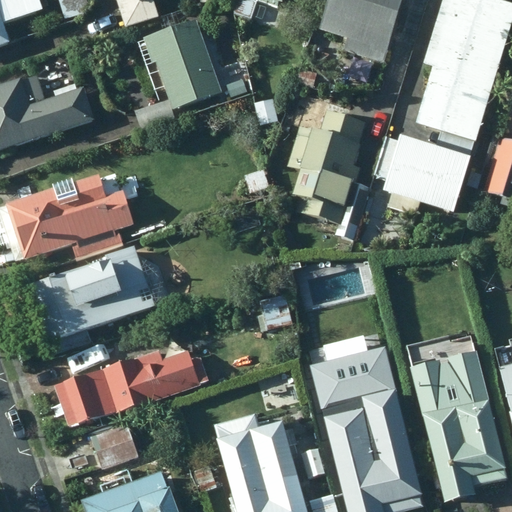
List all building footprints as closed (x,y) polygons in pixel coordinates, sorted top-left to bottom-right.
[(27,0),(0,0),(0,53),(7,51),(0,31),(20,25),(16,13),(23,11),(20,3),(28,0),(27,0)] [(111,0),(123,35),(157,24),(151,8),(174,0),(111,0)] [(282,1),(312,11),(315,0),(231,0),(226,16),(250,24),(255,7),(277,15),(282,1)] [(329,0),(317,39),(345,48),(342,58),(382,71),(403,0),(329,0)] [(511,19),(448,0),(442,0),(432,35),(503,57),(511,26),(511,19)] [(220,100),(193,28),(141,46),(149,73),(154,72),(166,104),(171,118),(220,100)] [(490,101),(503,57),(432,35),(419,79),(429,82),(490,101)] [(85,46),(70,51),(74,62),(88,58),(85,46)] [(0,160),(94,129),(82,96),(45,108),(36,80),(0,92),(0,160)] [(473,157),(490,101),(429,82),(412,138),(437,146),(435,152),(468,162),(470,156),(473,157)] [(245,97),(241,84),(223,90),(227,103),(245,97)] [(142,133),(173,122),(171,118),(166,104),(135,116),(142,133)] [(278,128),(271,104),(253,108),(260,133),(278,128)] [(357,152),(364,129),(325,116),(317,141),(298,134),(286,172),(299,177),(290,207),(300,211),(298,219),(336,231),(332,241),(351,247),(368,195),(354,190),(359,176),(353,174),(360,153),(357,152)] [(449,227),(467,171),(385,145),(373,182),(385,186),(379,205),(449,227)] [(511,149),(499,146),(482,199),(511,208),(511,149)] [(263,175),(241,182),(248,200),(269,193),(263,175)] [(53,197),(0,216),(0,232),(14,272),(23,269),(71,252),(75,264),(120,249),(115,237),(131,232),(119,199),(105,204),(98,182),(73,190),(72,186),(52,193),(53,197)] [(22,298),(41,355),(153,314),(131,254),(91,269),(92,271),(57,284),(56,281),(47,285),(48,288),(22,298)] [(291,328),(284,298),(253,306),(260,335),(291,328)] [(506,490),(467,337),(401,355),(441,511),(456,511),(474,507),(472,499),(506,490)] [(320,415),(395,395),(383,349),(308,368),(320,415)] [(67,435),(208,388),(196,354),(161,366),(157,356),(53,396),(67,435)] [(511,373),(496,377),(511,439),(511,373)] [(420,511),(392,404),(318,423),(341,511),(420,511)] [(211,436),(231,511),(301,511),(286,456),(295,454),(291,437),(281,440),(280,433),(257,439),(253,425),(211,436)] [(89,443),(100,476),(137,462),(125,430),(89,443)] [(318,456),(298,462),(305,486),(326,480),(318,456)] [(169,511),(159,484),(79,511),(169,511)] [(333,511),(329,500),(307,507),(308,511),(333,511)]
